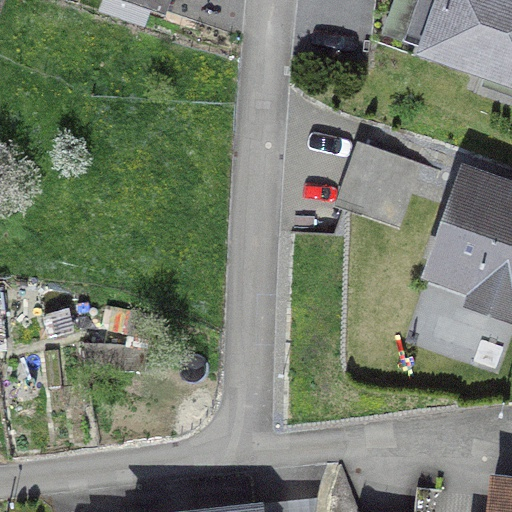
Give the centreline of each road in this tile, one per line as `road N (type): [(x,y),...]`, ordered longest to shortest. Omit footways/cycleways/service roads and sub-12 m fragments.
road 1 (residential): [(270,0),(238,459)]
road 2 (residential): [(0,489),(238,459)]
